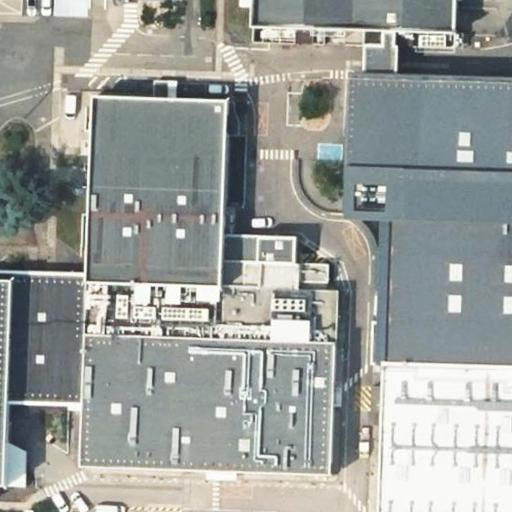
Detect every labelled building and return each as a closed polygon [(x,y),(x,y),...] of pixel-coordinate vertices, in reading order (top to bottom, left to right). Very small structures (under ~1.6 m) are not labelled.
[(255,0),(255,7),(255,28),(262,28),(262,41),(296,41),(296,43),(323,44),(323,29),(385,31),(385,47),(456,48),(457,0),(255,0)] [(511,511),(511,88),(353,84),(350,218),(390,219),(382,511),(511,511)] [(1,281),(0,281),(0,487),(9,488),(12,406),(84,407),(83,467),(333,475),(337,293),(294,291),(296,238),(259,236),(258,262),(244,262),(243,289),(223,289),(224,261),(224,235),(228,100),(92,96),(86,296),(33,294),(1,281)] [(259,236),(224,235),(224,261),(244,262),(258,262),(259,236)] [(244,262),(224,261),(223,289),(243,289),(244,262)]
